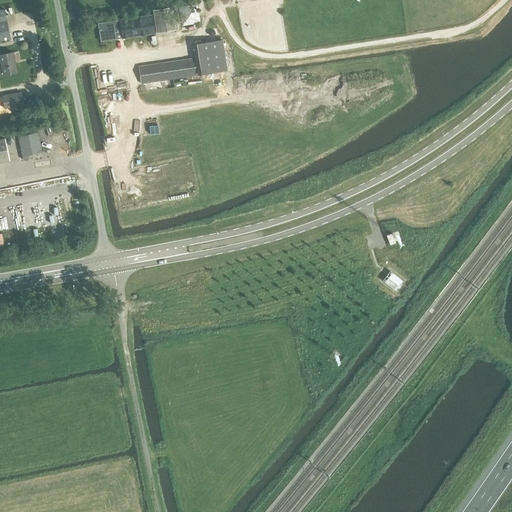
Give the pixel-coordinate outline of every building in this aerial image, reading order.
[(175,29),(172,7),(153,10),(157,32),(175,29)] [(0,40),(10,39),(4,9),(0,10),(0,40)] [(112,39),(115,38),(122,37),(122,38),(156,32),(153,14),(126,18),(109,21),(110,26),(98,28),(100,40),(112,39)] [(141,83),(227,70),(222,39),(197,43),(199,57),(139,66),(141,83)] [(17,72),(13,52),(0,54),(0,75),(2,75),(17,72)] [(0,114),(11,112),(11,107),(23,105),(21,92),(2,95),(2,98),(0,98),(0,114)] [(18,137),(23,160),(29,159),(28,155),(42,152),(38,133),(34,134),(33,129),(17,132),(18,136),(18,137)] [(0,139),(0,162),(9,160),(5,138),(0,139)] [(77,198),(72,199),(75,218),(81,217),(77,198)] [(390,244),(396,242),(392,233),(387,235),(390,244)] [(403,281),(390,271),(387,275),(384,280),(396,290),(403,281)]
